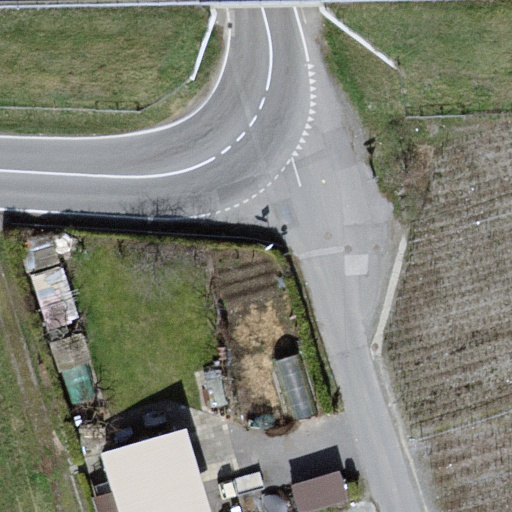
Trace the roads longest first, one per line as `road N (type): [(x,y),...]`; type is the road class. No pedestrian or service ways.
road 1 (track): [(404,511),(302,185),(256,112)]
road 2 (tertiary): [(260,0),(268,72),(256,112),(226,151),(198,167),(129,178),(0,170)]
road 3 (track): [(69,511),(0,273)]
